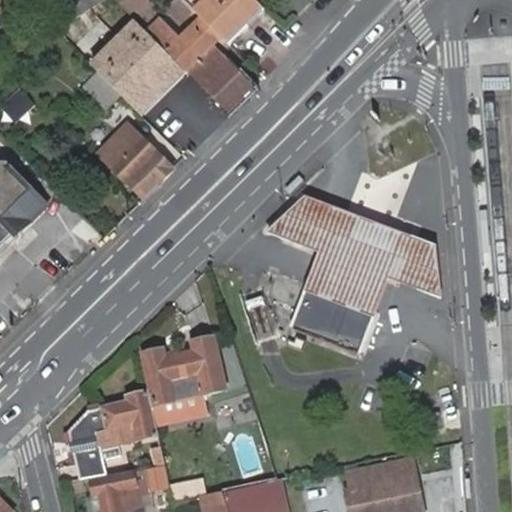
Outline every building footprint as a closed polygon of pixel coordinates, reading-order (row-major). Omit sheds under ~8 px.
[(0,0),(0,8),(24,10),(24,0),(0,0)] [(118,0),(139,21),(160,0),(118,0)] [(231,45),(267,9),(257,0),(186,0),(204,18),(224,37),(231,45)] [(55,22),(73,42),(83,31),(65,12),(55,22)] [(157,18),(147,29),(185,68),(189,72),(191,71),(233,114),(259,88),(217,45),(198,26),(183,40),(164,21),(162,23),(157,18)] [(217,45),(224,37),(204,18),(198,26),(217,45)] [(124,94),(141,111),(185,68),(147,29),(141,22),(98,67),(103,72),(124,94)] [(141,111),(145,117),(189,72),(185,68),(141,111)] [(111,106),(124,94),(103,72),(90,85),(111,106)] [(1,107),(15,123),(36,104),(21,88),(1,107)] [(159,187),(176,171),(130,123),(100,152),(143,198),(157,185),(159,187)] [(0,251),(47,205),(11,169),(0,168),(0,251)] [(322,256),(310,286),(315,288),(314,291),(375,316),(376,313),(380,315),(393,283),(445,305),(441,250),(307,194),(267,233),(322,256)] [(315,288),(310,286),(308,290),(310,293),(295,330),(292,329),(291,333),(295,334),(296,333),(358,357),(358,360),(361,361),(363,357),(361,356),(377,319),(378,320),(380,315),(376,313),(375,316),(314,291),(315,288)] [(146,355),(157,406),(198,398),(199,405),(208,404),(206,395),(225,391),(214,340),(194,344),(196,353),(169,359),(166,351),(146,355)] [(77,465),(103,460),(101,449),(158,436),(148,395),(129,399),(130,402),(89,411),(70,431),(77,465)] [(198,398),(157,406),(159,421),(210,411),(208,404),(199,405),(198,398)] [(154,451),(157,467),(165,466),(162,449),(154,451)] [(77,465),(80,480),(106,476),(103,460),(77,465)] [(350,493),(354,511),(425,511),(415,462),(350,476),(354,493),(350,493)] [(93,482),(96,496),(102,494),(105,511),(140,511),(138,498),(151,495),(146,473),(93,482)] [(199,485),(171,491),(174,503),(190,500),(201,498),(199,485)] [(286,511),(282,491),(226,503),(229,511),(286,511)] [(105,511),(102,494),(96,496),(99,511),(105,511)] [(204,511),(229,511),(226,503),(223,494),(201,498),(204,511)] [(0,511),(12,511),(0,499),(0,511)] [(191,511),(190,500),(174,503),(176,511),(191,511)]
